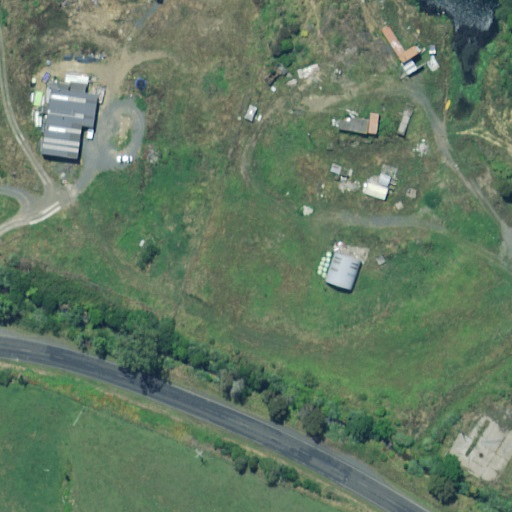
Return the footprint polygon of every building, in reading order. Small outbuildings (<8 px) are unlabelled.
[(197,38),(190,19),(180,23),(186,42),(197,38)] [(218,43),(207,31),(201,37),(211,48),(218,43)] [(341,99),(321,67),(295,84),(312,111),(320,105),(324,110),(341,99)] [(98,95),(50,90),(43,154),(79,158),(83,121),(95,123),(98,95)] [(370,121),(341,118),(340,130),(369,133),(370,121)] [(389,189),(369,183),(366,194),(386,200),(389,189)] [(353,291),(363,262),(337,253),(327,282),(353,291)]
